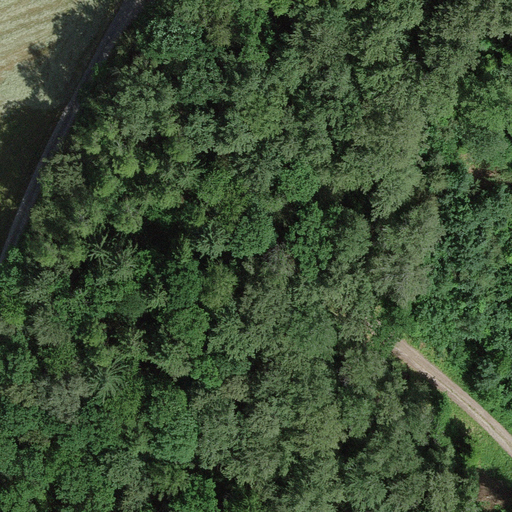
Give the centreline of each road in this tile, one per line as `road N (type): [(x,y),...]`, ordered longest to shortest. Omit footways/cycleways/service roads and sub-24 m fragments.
road 1 (track): [(511,446),(352,311),(299,248),(145,0)]
road 2 (track): [(131,0),(54,145),(0,280)]
